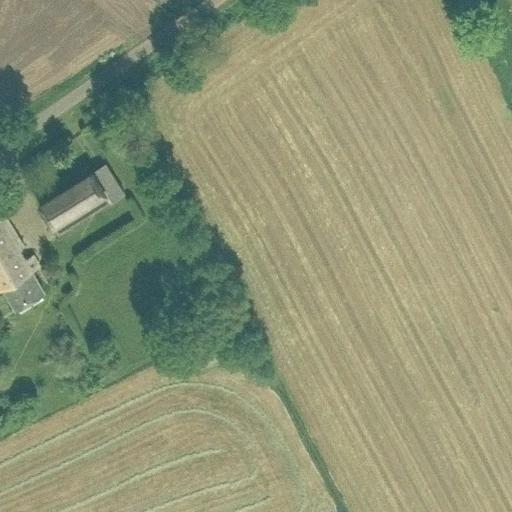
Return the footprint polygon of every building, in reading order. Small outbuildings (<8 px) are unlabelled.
[(114,117),(122,130),(130,125),(122,112),(114,117)] [(38,203),(53,227),(61,237),(126,195),(105,162),(94,169),(93,168),(38,203)] [(0,291),(3,289),(15,309),(44,291),(31,271),(40,265),(33,254),(25,259),(19,250),(24,247),(0,208),(0,291)] [(58,274),(52,263),(41,269),(48,281),(58,274)] [(223,324),(186,344),(199,369),(236,349),(223,324)]
